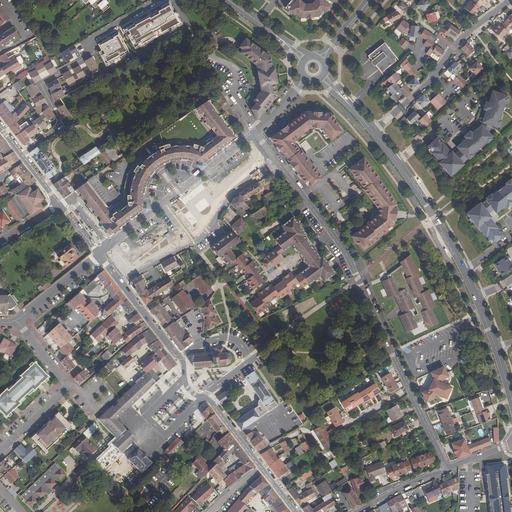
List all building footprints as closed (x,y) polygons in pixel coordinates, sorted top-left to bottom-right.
[(94,0),(90,3),(94,8),(98,5),(100,8),(103,11),(108,7),(105,4),(109,0),(108,0),(94,0)] [(301,18),(319,16),(323,11),(325,12),(332,3),(328,0),(315,0),(312,3),(305,4),(299,0),(291,0),(285,8),(294,15),(295,14),(301,18)] [(420,0),(416,5),(425,12),(430,9),(426,7),(429,4),(424,0),(420,0)] [(477,7),(479,8),(481,5),(474,0),(473,0),(472,2),(477,7)] [(473,15),(474,16),(480,9),(477,7),(472,2),(470,1),(464,8),(466,9),(473,15)] [(126,33),(132,46),(180,24),(171,3),(124,25),(128,32),(126,33)] [(0,23),(9,18),(0,4),(0,23)] [(431,22),(437,20),(434,12),(431,13),(430,9),(425,12),(428,23),(431,22)] [(387,16),(390,23),(400,17),(396,11),(387,16)] [(396,29),(402,33),(403,31),(406,28),(410,30),(411,25),(409,25),(403,20),(396,29)] [(502,22),(509,28),(511,25),(504,20),(502,22)] [(502,22),(500,25),(504,29),(507,31),(509,28),(502,22)] [(500,37),(501,38),(507,31),(504,29),(500,25),(497,23),(491,30),(493,31),(500,37)] [(410,36),(417,37),(418,26),(411,25),(410,30),(406,28),(403,31),(410,33),(410,36)] [(450,34),(456,38),(460,32),(451,25),(447,31),(441,28),(438,32),(439,33),(441,34),(442,33),(448,37),(450,34)] [(0,46),(18,36),(18,35),(13,26),(3,32),(0,34),(0,46)] [(98,51),(104,65),(129,53),(119,33),(98,43),(101,49),(98,51)] [(257,120),(277,95),(275,83),(277,83),(274,68),(273,69),(270,57),(246,38),(241,45),(244,47),(240,53),(241,54),(256,65),(257,68),(258,71),(257,71),(260,84),(260,86),(261,86),(261,91),(260,92),(253,101),(254,102),(256,103),(251,109),(257,120)] [(396,57),(385,42),(368,56),(369,57),(368,57),(368,59),(369,60),(372,61),(381,73),(392,64),(391,62),(396,57)] [(464,56),(468,60),(471,58),(468,56),(474,50),(467,43),(462,48),(461,48),(466,54),(464,56)] [(431,53),(440,58),(444,51),(433,44),(430,49),(426,54),(429,56),(431,53)] [(65,62),(73,58),(71,55),(77,52),(74,45),(60,53),(65,62)] [(4,53),(4,52),(0,54),(0,55),(5,63),(9,61),(6,56),(4,53)] [(15,69),(21,65),(12,52),(11,53),(6,56),(9,61),(13,66),(15,69)] [(92,56),(84,59),(88,71),(97,67),(92,56)] [(468,70),(473,75),(481,67),(474,60),(470,63),(473,65),(468,70)] [(13,66),(9,61),(5,63),(1,67),(0,66),(0,75),(3,73),(12,68),(13,66)] [(403,66),(407,71),(413,66),(409,61),(403,66)] [(453,80),(456,83),(461,78),(456,71),(460,67),(456,64),(455,62),(452,65),(447,70),(451,75),(453,74),(456,77),(453,80)] [(62,72),(66,84),(84,77),(80,65),(62,72)] [(27,72),(28,72),(26,69),(25,69),(18,74),(20,77),(27,72)] [(420,85),(412,76),(418,72),(415,69),(409,74),(411,77),(407,80),(409,82),(407,84),(413,91),(420,85)] [(394,83),(400,78),(395,73),(387,80),(391,85),(394,83)] [(20,77),(18,74),(12,79),(14,83),(21,78),(20,77)] [(25,84),(21,78),(14,83),(13,84),(17,90),(25,84)] [(456,83),(458,86),(464,80),(463,79),(462,78),(461,78),(456,83)] [(56,79),(46,84),(54,100),(65,95),(56,79)] [(458,86),(461,88),(467,83),(464,80),(458,86)] [(400,89),(394,83),(387,88),(392,95),(390,97),(393,101),(396,99),(393,95),(400,89)] [(492,125),(497,127),(498,126),(499,126),(501,120),(500,120),(505,103),(507,103),(509,97),(507,97),(508,95),(492,90),(482,122),(492,125)] [(86,205),(102,225),(103,224),(110,233),(142,209),(143,209),(145,212),(150,208),(146,204),(144,205),(143,201),(143,191),(145,182),(150,174),(156,167),(163,164),(170,159),(183,158),(192,160),(199,163),(197,164),(201,169),(204,166),(202,163),(235,137),(228,128),(229,127),(240,120),(221,92),(160,133),(163,142),(159,144),(157,145),(160,150),(151,155),(144,161),(140,165),(136,162),(135,163),(139,167),(133,179),(130,187),(129,191),(129,203),(124,200),(123,201),(125,205),(118,210),(116,207),(113,208),(112,207),(110,209),(108,211),(97,196),(90,188),(80,196),(83,201),(86,205)] [(446,102),(439,94),(430,101),(438,110),(446,102)] [(417,102),(422,108),(429,102),(423,95),(416,101),(417,102)] [(45,96),(32,102),(38,115),(34,117),(40,132),(57,124),(45,96)] [(29,109),(26,105),(17,114),(6,101),(5,100),(0,103),(0,115),(9,127),(16,121),(28,110),(29,109)] [(56,107),(62,118),(69,114),(64,103),(56,107)] [(418,117),(420,120),(421,119),(423,116),(417,109),(408,116),(413,122),(418,117)] [(288,124),(270,137),(282,153),(283,153),(287,159),(286,159),(290,164),(292,163),(310,187),(322,178),(311,163),(310,164),(295,144),(294,145),(291,142),(311,127),(322,128),(331,140),(343,130),(330,113),(306,111),(292,122),(288,124)] [(421,119),(427,125),(433,119),(427,113),(423,116),(421,119)] [(481,125),(488,132),(490,130),(492,125),(482,122),(481,125)] [(451,173),(452,174),(462,166),(460,165),(467,159),(468,158),(469,159),(474,155),(473,154),(486,142),(487,143),(492,139),(491,137),(492,137),(488,132),(481,125),(457,147),(459,150),(455,154),(455,153),(454,154),(438,137),(427,147),(432,152),(431,153),(439,162),(438,163),(449,175),(451,173)] [(1,137),(0,136),(0,148),(3,152),(10,148),(1,137)] [(118,140),(116,138),(113,140),(114,141),(107,145),(108,147),(118,140)] [(107,148),(104,144),(101,145),(97,147),(96,146),(79,157),(84,163),(99,153),(105,150),(107,148)] [(56,172),(37,146),(29,152),(49,178),(56,172)] [(113,162),(105,150),(99,153),(107,166),(113,162)] [(0,169),(18,159),(12,151),(2,157),(0,158),(0,169)] [(140,165),(144,161),(139,157),(130,169),(126,178),(124,191),(123,199),(112,207),(113,208),(116,207),(118,210),(125,205),(123,201),(124,200),(129,203),(129,191),(130,187),(133,179),(139,167),(135,163),(136,162),(140,165)] [(349,169),(364,188),(363,189),(378,208),(379,207),(379,208),(378,216),(377,216),(367,223),(368,224),(352,236),(363,251),(379,239),(378,238),(388,230),(387,229),(394,224),(396,204),(392,197),(378,178),(379,177),(364,157),(349,169)] [(27,170),(21,163),(13,168),(14,169),(9,172),(12,175),(15,179),(19,176),(27,170)] [(31,176),(27,170),(19,176),(23,182),(31,176)] [(35,181),(31,176),(23,182),(21,183),(22,185),(17,188),(16,187),(11,190),(14,195),(16,194),(28,186),(35,181)] [(74,190),(64,177),(53,184),(64,198),(74,190)] [(485,235),(492,244),(503,235),(489,217),(488,218),(485,215),(488,213),(488,212),(493,209),(495,212),(505,204),(511,199),(511,179),(511,180),(510,179),(505,183),(506,184),(491,195),(490,193),(485,197),(486,199),(485,199),(486,200),(478,205),(477,203),(467,211),(468,213),(466,214),(476,227),(477,226),(484,236),(485,235)] [(108,211),(110,209),(88,180),(86,182),(90,188),(97,196),(108,211)] [(80,196),(90,188),(86,182),(82,184),(78,187),(75,190),(80,196)] [(262,190),(258,183),(239,195),(244,201),(262,190)] [(28,186),(16,194),(30,214),(42,206),(38,201),(42,198),(36,189),(32,192),(28,186)] [(234,199),(233,201),(240,208),(241,207),(245,212),(250,207),(244,201),(239,195),(237,196),(235,197),(236,198),(234,199)] [(16,221),(21,218),(8,200),(2,204),(13,220),(15,218),(16,221)] [(237,211),(240,208),(233,201),(230,204),(237,211)] [(268,213),(264,206),(255,212),(249,216),(258,226),(262,223),(258,219),(268,213)] [(122,224),(143,209),(142,209),(110,233),(109,234),(110,235),(122,224)] [(0,225),(1,227),(8,221),(2,211),(0,212),(0,225)] [(282,260),(278,255),(292,244),(299,254),(311,245),(304,236),(305,235),(303,231),(304,230),(293,217),(282,225),(286,231),(275,239),(280,245),(265,256),(267,259),(265,260),(270,266),(271,265),(273,267),(282,260)] [(248,226),(241,218),(232,226),(239,233),(248,226)] [(109,234),(110,233),(103,224),(102,225),(109,234)] [(229,249),(240,240),(232,232),(211,247),(219,257),(220,256),(227,265),(232,261),(237,267),(246,258),(243,253),(236,258),(229,249)] [(142,240),(134,244),(139,251),(146,246),(142,240)] [(105,253),(112,261),(121,254),(119,253),(124,249),(119,243),(105,253)] [(160,243),(152,249),(156,255),(164,250),(160,243)] [(72,250),(68,245),(56,254),(60,258),(65,264),(73,259),(71,255),(74,253),(72,250)] [(302,257),(313,249),(311,245),(299,254),(302,257)] [(324,282),(336,273),(325,260),(324,260),(322,257),(320,258),(313,249),(302,257),(309,267),(295,277),(291,272),(282,279),(291,289),(299,283),(303,288),(308,284),(309,284),(320,276),(324,282)] [(115,265),(122,278),(137,269),(136,269),(155,257),(151,251),(139,258),(136,252),(115,265)] [(439,323),(432,308),(436,306),(436,307),(429,290),(428,290),(428,291),(425,292),(417,275),(419,274),(420,275),(410,254),(410,255),(400,262),(401,265),(389,275),(390,278),(382,282),(381,282),(389,298),(394,296),(403,314),(399,316),(407,332),(407,331),(417,326),(418,327),(418,326),(411,311),(418,308),(428,329),(428,328),(438,323),(439,323)] [(511,268),(510,265),(508,261),(509,261),(506,256),(494,264),(503,276),(511,270),(511,268)] [(171,257),(159,263),(164,272),(176,266),(171,257)] [(257,272),(259,270),(252,261),(250,263),(246,258),(237,267),(239,270),(242,269),(249,278),(246,280),(253,289),(264,281),(257,272)] [(270,266),(265,260),(262,263),(267,269),(270,266)] [(91,282),(81,290),(85,294),(99,282),(108,293),(116,287),(104,270),(95,278),(91,282)] [(202,275),(201,273),(193,279),(202,292),(205,290),(210,286),(202,275)] [(131,281),(130,285),(136,292),(139,295),(147,291),(142,283),(144,282),(140,275),(131,281)] [(44,290),(51,284),(45,277),(39,283),(44,290)] [(172,282),(168,277),(147,291),(139,295),(145,304),(152,299),(151,298),(172,285),(174,283),(173,282),(172,282)] [(281,298),(290,291),(290,290),(291,289),(282,279),(283,280),(273,287),(271,284),(257,294),(259,297),(250,304),(257,314),(267,307),(265,305),(279,294),(281,298)] [(119,290),(116,287),(108,293),(111,297),(119,290)] [(126,300),(119,290),(111,297),(113,301),(111,302),(117,308),(120,305),(126,300)] [(186,295),(182,290),(172,298),(182,311),(188,307),(191,310),(196,307),(198,306),(189,294),(186,295)] [(12,297),(9,294),(8,295),(0,295),(0,310),(0,311),(1,312),(8,312),(8,308),(11,308),(17,304),(12,297)] [(68,302),(75,309),(83,302),(84,301),(78,294),(74,297),(68,302)] [(218,322),(213,313),(215,312),(208,298),(207,299),(198,306),(196,307),(207,325),(205,326),(207,328),(218,322)] [(134,309),(126,300),(120,305),(128,314),(134,309)] [(160,302),(158,300),(147,307),(150,310),(158,304),(158,303),(160,302)] [(164,302),(163,300),(160,302),(158,303),(158,304),(150,310),(164,328),(173,321),(174,322),(176,320),(174,317),(172,318),(162,304),(164,302)] [(67,304),(73,311),(75,309),(68,302),(67,304)] [(98,314),(88,303),(86,304),(83,302),(76,308),(89,322),(98,314)] [(117,308),(111,302),(104,309),(102,316),(105,319),(117,308)] [(140,318),(137,314),(128,320),(128,321),(130,323),(132,322),(133,323),(140,318)] [(111,316),(92,333),(98,340),(117,324),(111,316)] [(185,326),(179,318),(176,320),(174,322),(173,321),(164,328),(171,337),(182,329),(182,328),(185,326)] [(142,321),(135,326),(138,329),(136,330),(138,333),(147,327),(142,321)] [(59,324),(48,334),(60,348),(66,343),(72,338),(59,324)] [(138,329),(135,326),(125,334),(126,335),(122,337),(117,342),(121,347),(131,338),(132,337),(134,335),(136,334),(138,333),(136,330),(138,329)] [(122,337),(115,329),(107,335),(112,342),(114,344),(117,342),(122,337)] [(149,329),(141,333),(146,342),(148,346),(157,340),(149,329)] [(183,330),(182,329),(171,337),(180,350),(193,340),(185,329),(183,330)] [(141,333),(139,334),(137,335),(136,337),(141,344),(146,342),(141,333)] [(141,344),(136,337),(133,339),(138,347),(141,344)] [(0,350),(11,357),(16,346),(16,344),(14,343),(8,339),(7,339),(5,338),(4,339),(0,345),(0,350)] [(133,339),(130,342),(136,349),(138,347),(133,339)] [(157,340),(148,346),(154,353),(162,347),(157,340)] [(136,349),(130,342),(120,351),(126,357),(136,349)] [(66,343),(60,348),(57,351),(63,358),(65,356),(69,352),(68,351),(71,349),(66,343)] [(211,353),(193,355),(193,357),(192,357),(192,365),(193,366),(194,367),(215,365),(215,364),(217,364),(217,365),(224,364),(225,364),(226,363),(227,363),(228,362),(229,362),(230,361),(230,359),(231,358),(231,357),(231,355),(230,355),(230,354),(229,353),(228,352),(227,351),(226,351),(225,350),(224,350),(222,350),(221,345),(215,346),(211,347),(212,351),(211,351),(211,353)] [(167,354),(162,347),(154,353),(156,356),(154,357),(152,354),(139,365),(146,373),(152,367),(156,364),(160,361),(167,354)] [(107,352),(102,355),(106,360),(111,356),(107,352)] [(160,361),(167,371),(175,364),(167,354),(160,361)] [(68,372),(74,367),(65,356),(63,358),(58,361),(68,372)] [(130,356),(121,364),(125,369),(134,361),(130,356)] [(114,367),(108,361),(104,365),(110,371),(114,367)] [(14,381),(27,395),(34,388),(36,390),(47,379),(45,377),(47,376),(34,362),(33,364),(31,362),(20,373),(21,374),(14,381)] [(443,379),(448,377),(444,367),(431,373),(434,379),(429,390),(422,393),(427,402),(434,399),(436,394),(447,398),(448,396),(449,396),(450,395),(451,394),(451,392),(451,391),(450,390),(452,387),(441,383),(443,379)] [(254,370),(244,377),(264,405),(274,399),(254,370)] [(72,379),(78,385),(86,378),(80,371),(80,372),(72,379)] [(395,382),(389,373),(382,378),(386,387),(395,382)] [(156,384),(147,374),(99,419),(107,428),(118,440),(129,430),(121,421),(119,419),(156,384)] [(0,411),(4,416),(6,414),(7,416),(19,405),(17,404),(27,395),(14,381),(5,390),(3,389),(0,391),(0,411)] [(398,388),(395,382),(386,387),(390,393),(398,388)] [(380,391),(376,384),(359,394),(358,393),(342,403),(346,410),(380,391)] [(229,397),(224,391),(217,397),(219,400),(221,403),(229,397)] [(380,392),(380,391),(346,410),(346,411),(363,401),(364,402),(380,392)] [(482,408),(478,398),(471,400),(475,411),(476,411),(482,408)] [(283,414),(277,405),(270,411),(285,432),(300,422),(293,412),(285,417),(283,414)] [(402,416),(396,406),(386,411),(392,421),(402,416)] [(213,414),(208,407),(201,414),(206,420),(213,414)] [(339,414),(335,407),(327,412),(330,419),(339,414)] [(451,419),(447,408),(438,412),(442,423),(451,419)] [(263,411),(262,412),(260,410),(254,415),(252,413),(237,424),(241,429),(264,412),(263,411)] [(477,414),(481,424),(491,420),(489,414),(490,414),(489,410),(485,411),(477,414)] [(274,420),(267,411),(257,419),(263,428),(274,420)] [(58,413),(36,434),(49,449),(72,427),(58,413)] [(213,414),(206,420),(218,435),(220,434),(222,436),(227,432),(213,414)] [(343,422),(339,414),(330,419),(335,427),(343,422)] [(451,419),(442,423),(446,434),(455,430),(453,424),(451,419)] [(408,429),(404,421),(391,428),(394,436),(408,429)] [(198,422),(182,431),(185,435),(201,426),(198,422)] [(330,438),(322,424),(317,427),(312,430),(327,452),(329,451),(332,455),(338,451),(330,438)] [(79,434),(84,429),(81,425),(76,430),(79,434)] [(338,434),(334,427),(328,431),(332,437),(338,434)] [(137,437),(134,435),(129,430),(118,440),(113,444),(113,446),(115,448),(119,453),(124,449),(126,450),(138,439),(137,437)] [(232,438),(227,432),(222,436),(216,440),(223,449),(227,446),(226,443),(232,438)] [(251,432),(245,435),(257,451),(267,445),(259,435),(255,437),(253,435),(254,434),(252,432),(251,432)] [(49,449),(36,434),(31,438),(45,452),(49,449)] [(96,449),(82,435),(71,446),(77,451),(79,448),(88,457),(96,449)] [(183,443),(177,438),(163,452),(169,457),(183,443)] [(209,448),(213,444),(206,438),(203,442),(209,448)] [(243,452),(232,438),(226,443),(227,446),(223,449),(214,459),(217,463),(216,464),(218,466),(221,464),(223,466),(224,465),(222,460),(232,451),(237,458),(237,457),(243,452)] [(383,438),(377,440),(380,448),(386,445),(383,438)] [(468,454),(468,453),(489,445),(487,439),(465,447),(462,440),(450,445),(452,450),(453,450),(454,453),(453,454),(455,459),(468,454)] [(306,440),(300,444),(304,451),(310,447),(306,440)] [(289,448),(284,441),(279,443),(285,451),(289,448)] [(118,453),(115,448),(113,446),(109,450),(114,456),(118,453)] [(302,452),(298,446),(293,449),(297,456),(302,452)] [(275,454),(270,448),(260,454),(269,465),(278,458),(277,456),(275,457),(274,456),(275,454)] [(151,463),(138,449),(137,449),(128,459),(141,472),(151,463)] [(424,454),(419,455),(423,465),(428,464),(427,462),(432,460),(430,453),(424,455),(424,454)] [(177,463),(180,459),(175,454),(171,458),(177,463)] [(240,461),(244,465),(249,461),(245,455),(239,460),(240,461)] [(423,465),(419,455),(414,457),(415,458),(410,460),(412,467),(417,465),(418,467),(423,465)] [(207,466),(198,457),(191,464),(203,477),(208,472),(214,466),(211,462),(207,466)] [(280,461),(278,458),(269,465),(274,472),(283,465),(289,461),(287,458),(280,461)] [(328,463),(331,468),(337,465),(333,459),(328,463)] [(9,466),(3,460),(0,462),(0,472),(2,471),(5,474),(11,469),(9,466)] [(249,461),(244,465),(240,461),(228,470),(231,473),(236,480),(254,466),(249,461)] [(289,461),(283,465),(287,470),(293,465),(289,461)] [(400,462),(395,463),(399,474),(404,472),(404,471),(408,469),(406,461),(401,463),(400,462)] [(385,472),(381,462),(364,468),(369,481),(374,479),(373,477),(385,472)] [(20,496),(31,507),(37,502),(34,499),(38,496),(40,498),(46,493),(47,495),(53,490),(51,488),(56,483),(53,481),(57,477),(60,480),(65,474),(55,463),(20,496)] [(399,474),(395,463),(390,465),(391,466),(386,468),(389,476),(394,474),(394,475),(399,474)] [(510,511),(505,463),(488,465),(489,473),(487,473),(491,511),(510,511)] [(12,469),(16,474),(22,469),(17,464),(12,469)] [(214,466),(208,472),(218,482),(219,480),(225,475),(220,469),(218,466),(216,464),(214,466)] [(287,470),(283,465),(274,472),(278,477),(287,470)] [(18,477),(11,469),(5,474),(4,475),(11,483),(12,482),(14,480),(18,477)] [(236,480),(231,473),(226,477),(226,478),(223,480),(227,486),(236,480)] [(268,484),(260,475),(248,487),(246,488),(245,490),(237,499),(245,507),(250,503),(248,501),(255,494),(256,495),(268,484)] [(346,479),(344,476),(334,483),(336,486),(346,479)] [(327,477),(323,480),(330,490),(336,486),(334,483),(334,482),(331,484),(327,477)] [(356,479),(356,478),(351,479),(354,490),(359,488),(359,486),(363,485),(360,478),(356,479)] [(438,486),(441,493),(443,497),(451,493),(458,490),(458,479),(455,478),(447,482),(438,486)] [(437,484),(435,479),(431,481),(433,485),(423,490),(427,500),(441,493),(438,486),(437,484)] [(330,490),(323,480),(315,486),(322,496),(328,492),(330,490)] [(208,496),(212,491),(206,484),(199,490),(206,499),(209,497),(208,496)] [(292,486),(287,489),(294,499),(299,496),(292,486)] [(310,498),(317,495),(316,492),(313,486),(312,486),(308,489),(305,491),(310,498)] [(343,492),(353,508),(361,504),(351,487),(343,492)] [(11,488),(7,490),(14,498),(17,495),(11,488)] [(278,498),(270,488),(266,492),(267,494),(263,499),(269,506),(278,498)] [(206,499),(199,490),(191,498),(197,505),(202,501),(203,502),(206,499)] [(310,498),(305,491),(299,496),(294,499),(299,505),(310,498)] [(372,491),(368,493),(365,494),(368,500),(375,497),(373,492),(372,491)] [(308,504),(302,508),(304,511),(319,511),(328,506),(331,504),(333,501),(332,500),(328,492),(322,496),(321,496),(324,501),(312,509),(308,504)] [(401,495),(395,497),(402,509),(407,506),(401,495)] [(402,509),(395,497),(391,500),(397,511),(402,509)] [(187,498),(171,511),(184,511),(187,510),(188,511),(189,511),(195,507),(187,498)] [(282,503),(278,498),(269,506),(272,511),(274,509),(282,503)] [(245,507),(237,499),(225,511),(246,511),(248,510),(245,507)] [(396,511),(397,511),(391,500),(386,502),(389,507),(391,511),(396,511)] [(278,511),(285,507),(282,503),(274,509),(276,511),(274,511),(278,511)] [(379,511),(381,511),(388,509),(385,503),(377,507),(379,511)]
